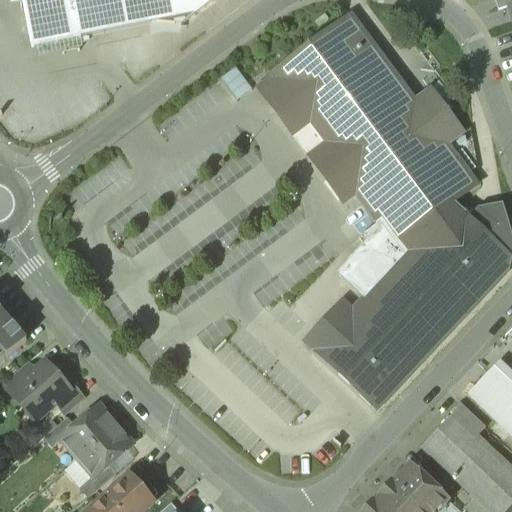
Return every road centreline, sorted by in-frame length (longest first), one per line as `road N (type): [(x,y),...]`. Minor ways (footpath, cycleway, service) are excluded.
road 1 (residential): [(0,212),(30,269),(85,337),(274,511)]
road 2 (residential): [(0,206),(275,0)]
road 3 (residential): [(511,308),(310,511)]
road 4 (residential): [(430,0),(455,14),(481,49),(511,138)]
